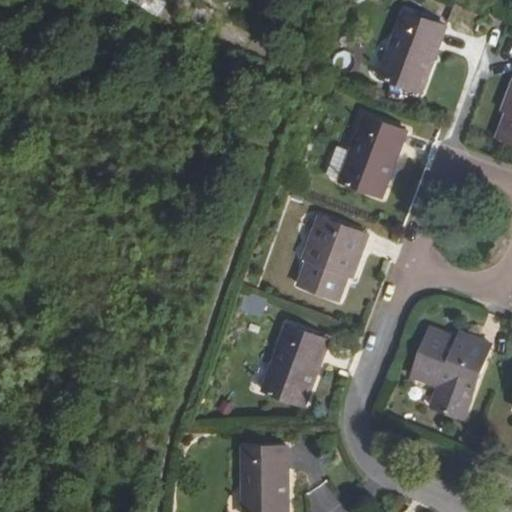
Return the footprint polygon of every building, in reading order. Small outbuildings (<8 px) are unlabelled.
[(141,0),(140,3),(163,17),(172,2),(169,0),(141,0)] [(442,26),(401,11),(377,75),(418,90),(442,26)] [(511,72),(499,105),(505,107),(496,133),(511,138),(511,72)] [(380,195),(404,129),(364,113),(340,178),(380,195)] [(364,240),(314,221),(298,265),(302,268),(296,285),(337,300),(344,283),(347,284),(364,240)] [(264,316),(270,299),(248,292),(242,309),(264,316)] [(327,341),(285,325),(260,391),(302,406),(327,341)] [(456,340),(429,329),(411,376),(439,387),(431,407),(463,419),(491,346),(458,333),(456,340)] [(244,449),(243,511),(287,511),(288,448),(244,449)]
